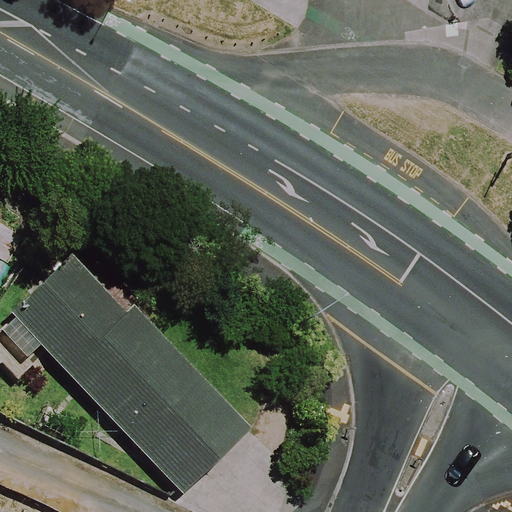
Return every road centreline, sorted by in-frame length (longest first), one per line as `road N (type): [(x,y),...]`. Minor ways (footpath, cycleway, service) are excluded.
road 1 (trunk): [(0,17),(315,198),(484,319)]
road 2 (residential): [(484,319),(390,511)]
